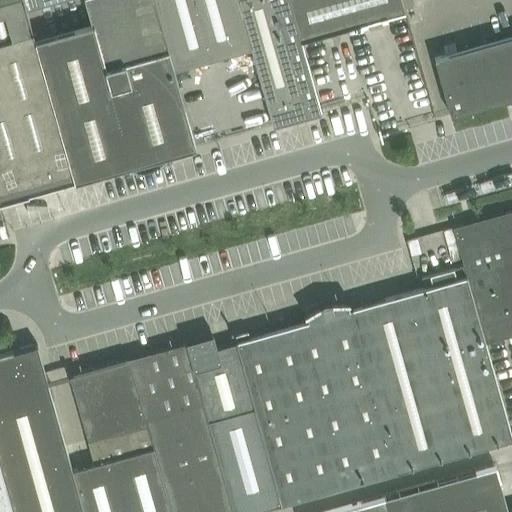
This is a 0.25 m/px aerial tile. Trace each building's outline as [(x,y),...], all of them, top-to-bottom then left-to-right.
[(16,196),(74,179),(35,39),(24,0),(0,0),(0,196),(15,193),(16,196)] [(86,0),(93,23),(105,66),(169,49),(155,0),(86,0)] [(155,0),(169,49),(174,67),(251,46),(238,0),(155,0)] [(289,0),(238,0),(251,46),(273,124),(291,119),(308,115),(321,111),(301,39),(300,39),(295,20),(289,0)] [(289,0),(295,20),(300,39),(301,39),(404,10),(401,0),(289,0)] [(93,23),(35,39),(74,179),(75,181),(99,174),(126,166),(129,167),(132,167),(134,167),(136,167),(138,167),(140,167),(144,167),(149,166),(153,165),(157,163),(160,161),(163,159),(166,157),(169,154),(196,146),(174,67),(169,49),(105,66),(93,23)] [(479,104),(480,106),(481,106),(481,103),(485,102),(485,105),(487,104),(486,102),(511,94),(511,34),(435,56),(452,114),(460,112),(459,109),(468,107),(469,109),(470,109),(470,106),(474,105),(474,108),(476,107),(475,105),(479,104)] [(511,208),(453,225),(464,264),(485,342),(511,334),(511,208)] [(236,339),(237,342),(282,503),(511,437),(511,436),(485,342),(464,264),(422,276),(425,286),(349,307),(347,303),(329,305),(330,308),(324,310),(324,307),(307,314),(308,319),(236,339)] [(186,340),(186,341),(234,511),(248,511),(282,503),(237,342),(218,347),(214,332),(186,340)] [(130,357),(130,359),(173,511),(234,511),(186,341),(130,357)] [(39,343),(0,354),(0,456),(15,511),(86,511),(73,465),(39,343)] [(95,459),(73,465),(86,511),(173,511),(130,359),(109,365),(108,368),(98,371),(95,369),(75,375),(74,373),(70,374),(95,459)] [(0,511),(15,511),(0,456),(0,511)] [(363,511),(360,501),(320,511),(363,511)]
